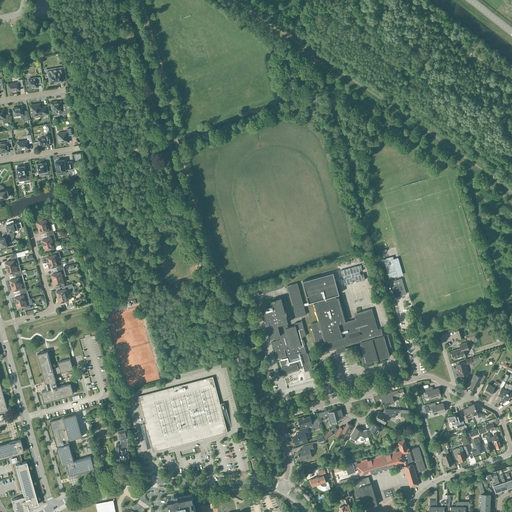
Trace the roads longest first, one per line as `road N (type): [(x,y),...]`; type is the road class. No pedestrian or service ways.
road 1 (residential): [(53,507),(114,478),(282,488)]
road 2 (unclassified): [(53,507),(2,330)]
road 3 (residential): [(0,325),(52,310),(27,220)]
road 4 (residential): [(282,488),(283,419),(343,398)]
road 5 (residential): [(412,511),(411,501),(432,483),(511,454)]
